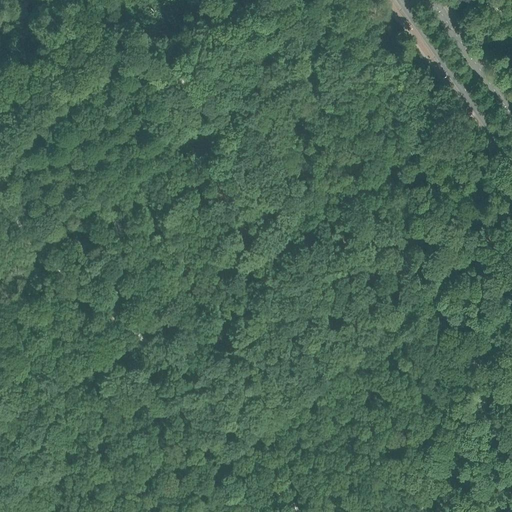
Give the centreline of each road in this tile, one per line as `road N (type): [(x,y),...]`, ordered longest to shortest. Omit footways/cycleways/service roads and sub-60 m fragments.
road 1 (unknown): [(252,134),(276,133),(423,194),(438,212),(441,246),(154,511)]
road 2 (residential): [(196,134),(397,0)]
road 3 (secondary): [(402,0),(511,158)]
road 4 (unknown): [(152,207),(50,258),(0,296)]
road 5 (unknown): [(152,207),(252,134),(258,91)]
road 6 (secondary): [(511,116),(432,0)]
